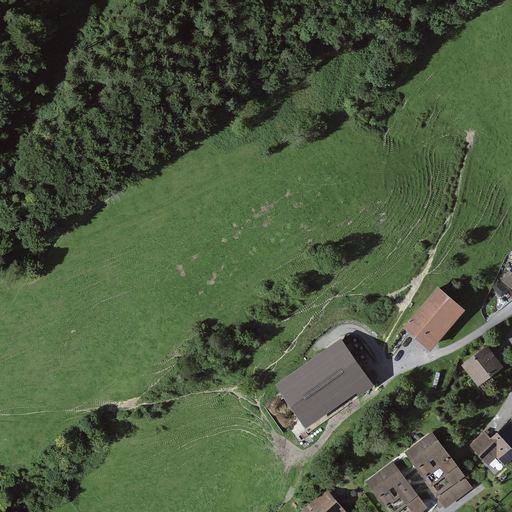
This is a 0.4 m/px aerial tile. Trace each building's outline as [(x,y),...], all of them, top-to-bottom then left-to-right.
[(511,262),(497,280),(511,292),(511,262)] [(433,287),(398,327),(424,350),(459,310),(433,287)] [(276,384),(309,433),(374,386),(341,338),(276,384)] [(482,345),(457,362),(472,385),(498,368),(482,345)] [(483,433),(467,446),(484,466),(493,458),(500,466),(511,455),(511,425),(507,419),(486,437),(483,433)] [(428,431),(398,454),(440,510),(470,487),(428,431)] [(387,463),(360,482),(378,507),(380,505),(384,511),(424,511),(426,511),(414,493),(411,496),(387,463)] [(319,489),(292,511),(335,511),(338,510),(319,489)]
